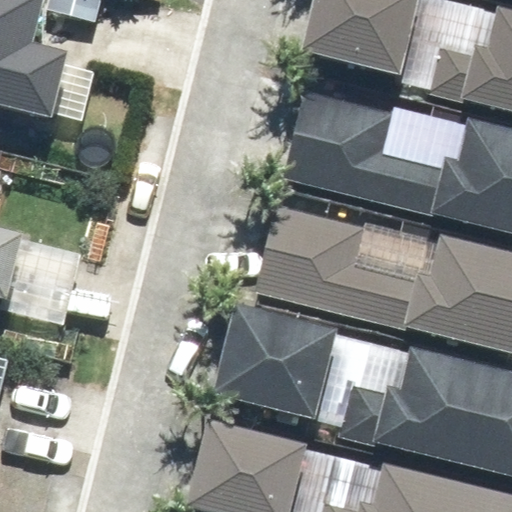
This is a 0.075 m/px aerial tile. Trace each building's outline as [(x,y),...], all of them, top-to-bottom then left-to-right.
[(0,0),(0,100),(78,120),(94,55),(59,46),(70,0),(0,0)] [(336,0),(323,53),(423,78),(442,0),(336,0)] [(455,51),(444,97),(481,106),(483,101),(511,107),(511,50),(511,51),(499,48),(495,61),(455,51)] [(317,96),(297,182),(447,218),(458,170),(393,154),(402,116),(317,96)] [(468,158),(455,213),(511,227),(511,127),(494,123),(485,162),(468,158)] [(0,292),(33,300),(48,235),(13,227),(26,175),(0,168),(0,292)] [(290,209),(269,294),(419,330),(430,283),(365,267),(374,229),(290,209)] [(439,274),(425,329),(511,350),(511,250),(465,239),(455,278),(439,274)] [(260,306),(238,395),(338,420),(360,331),(260,306)] [(371,390),(358,441),(397,450),(398,445),(511,473),(511,371),(434,352),(424,393),(410,390),(408,399),(371,390)] [(0,485),(5,487),(21,421),(0,416),(0,485)] [(232,422),(210,508),(227,511),(312,511),(329,447),(232,422)] [(360,511),(341,507),(339,511),(511,511),(511,491),(408,466),(398,507),(385,503),(383,511),(360,511)]
